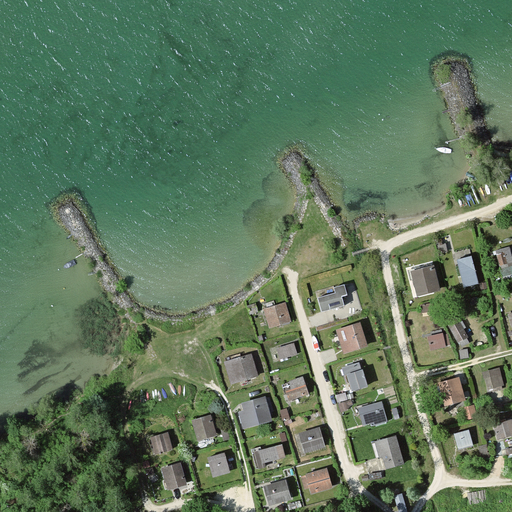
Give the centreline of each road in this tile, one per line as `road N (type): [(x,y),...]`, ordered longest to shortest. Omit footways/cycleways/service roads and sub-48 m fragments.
road 1 (residential): [(416,511),(438,483),(438,465),(386,252),(400,238),(507,201)]
road 2 (residential): [(389,511),(351,478),(341,456),(292,275)]
road 3 (track): [(252,511),(220,391),(177,374)]
